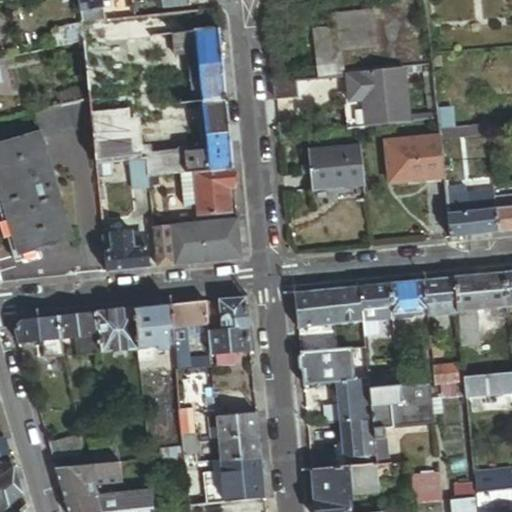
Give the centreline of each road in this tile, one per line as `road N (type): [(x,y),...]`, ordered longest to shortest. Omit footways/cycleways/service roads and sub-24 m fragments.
road 1 (residential): [(242,2),(269,277)]
road 2 (residential): [(0,308),(269,277)]
road 3 (residential): [(269,277),(511,252)]
road 4 (residential): [(269,277),(292,511)]
road 5 (residential): [(0,355),(44,511)]
